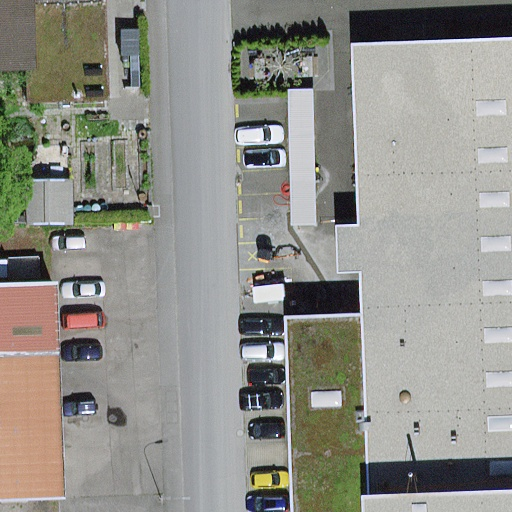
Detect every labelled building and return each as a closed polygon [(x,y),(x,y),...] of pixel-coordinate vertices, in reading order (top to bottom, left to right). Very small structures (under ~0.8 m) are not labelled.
[(37,0),(0,0),(0,69),(27,69),(28,106),(102,104),(99,2),(38,4),(37,0)] [(511,511),(511,42),(359,47),(365,227),(342,228),(343,272),(370,271),(372,320),(293,323),(298,511),(511,511)] [(315,89),(291,90),(294,225),(318,225),(315,89)] [(71,180),(25,181),(27,224),(72,222),(71,180)] [(52,289),(0,289),(0,499),(54,499),(52,289)]
